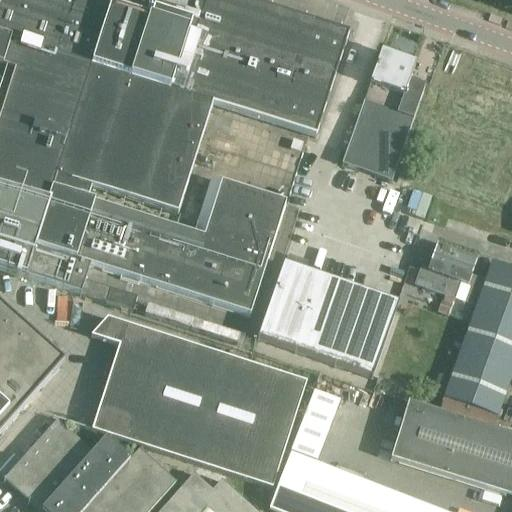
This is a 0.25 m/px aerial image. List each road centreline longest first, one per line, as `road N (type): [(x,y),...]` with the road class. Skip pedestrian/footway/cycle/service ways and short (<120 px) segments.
road 1 (unknown): [(0,469),(77,389),(50,320)]
road 2 (unknown): [(465,511),(359,466),(359,430)]
road 3 (unclassified): [(511,49),(372,0)]
